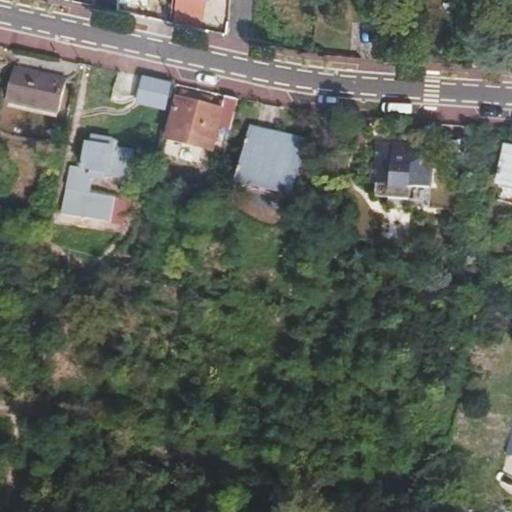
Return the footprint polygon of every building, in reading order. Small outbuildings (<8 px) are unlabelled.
[(175,0),(173,20),(205,24),(208,0),(175,0)] [(10,102),(58,114),(65,83),(18,71),(10,102)] [(171,112),(176,88),(149,81),(143,108),(171,112)] [(231,132),(239,103),(239,101),(227,99),(223,110),(211,108),(212,100),(183,93),(178,101),(169,142),(214,153),(220,129),(231,132)] [(237,185),(292,197),(303,151),(295,149),(297,141),(251,130),(237,185)] [(62,214),(111,223),(114,197),(88,193),(92,180),(107,181),(107,176),(131,180),(134,152),(117,149),(116,143),(95,139),(94,145),(88,144),(82,169),(71,168),(62,214)] [(501,185),(511,187),(511,150),(508,150),(501,185)] [(422,217),(431,176),(374,163),(369,183),(367,183),(362,202),(368,204),(365,217),(398,225),(401,211),(422,217)] [(0,224),(0,240),(36,245),(38,228),(0,224)]
